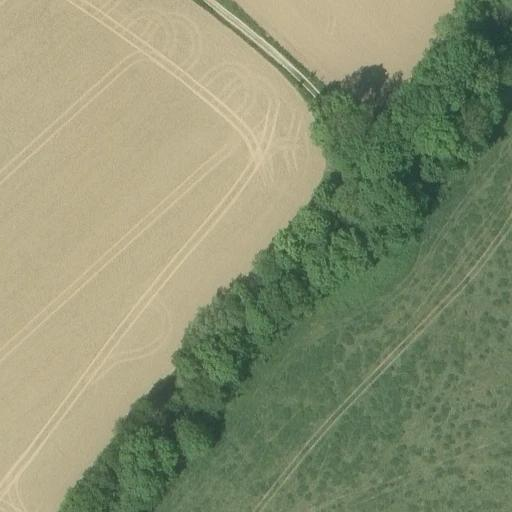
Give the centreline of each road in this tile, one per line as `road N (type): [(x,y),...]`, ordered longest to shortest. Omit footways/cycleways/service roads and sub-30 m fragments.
road 1 (track): [(305,260),(352,171),(347,135),(329,106),(201,0)]
road 2 (track): [(305,260),(247,310),(97,511)]
